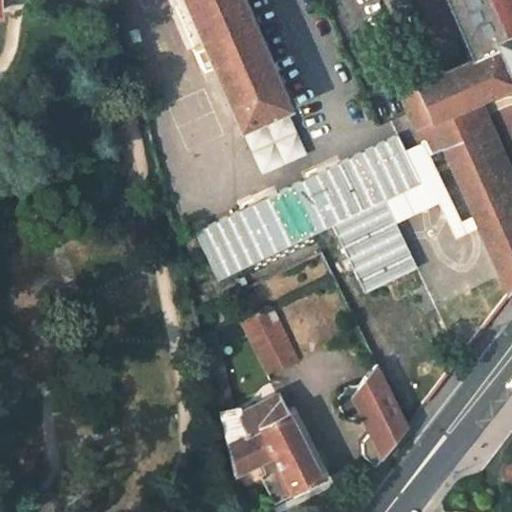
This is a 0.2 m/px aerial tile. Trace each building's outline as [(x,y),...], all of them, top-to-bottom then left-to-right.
[(181,0),(238,128),(284,108),(285,107),(237,0),(181,0)] [(444,0),(471,60),(495,50),(492,42),(505,37),(488,0),(444,0)] [(492,42),(495,50),(510,85),(511,89),(511,0),(488,0),(505,37),(492,42)] [(510,85),(495,50),(471,60),(397,93),(406,112),(418,139),(426,154),(441,147),(472,215),(476,226),(506,294),(511,286),(511,179),(475,102),(510,85)] [(284,108),(238,128),(259,174),(304,154),(284,108)] [(395,136),(192,235),(215,282),(331,226),(364,294),(415,269),(394,224),(383,201),(419,184),(401,147),(395,136)] [(418,139),(401,147),(419,184),(383,201),(394,224),(436,203),(453,238),(476,226),(472,215),(459,221),(426,154),(418,139)] [(237,319),(266,375),(303,356),(274,300),(237,319)] [(236,407),(215,325),(196,333),(216,411),(236,407)] [(356,378),(345,380),(337,389),(338,400),(347,408),(359,408),(368,429),(362,440),(366,454),(376,462),(406,422),(374,359),(356,378)] [(275,499),(319,477),(275,392),(237,412),(236,407),(216,411),(232,474),(258,461),(264,474),(262,474),(261,476),(260,478),(270,497),(275,499)]
